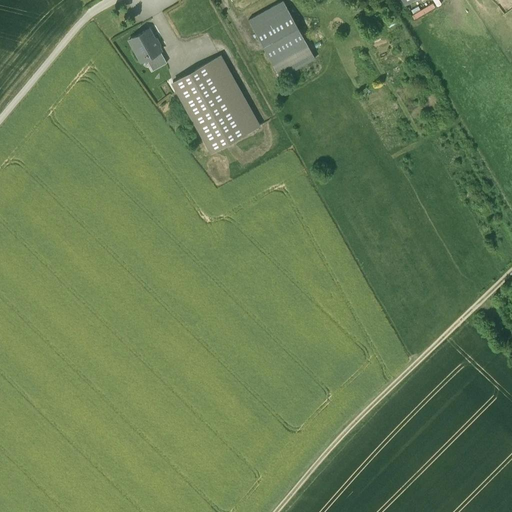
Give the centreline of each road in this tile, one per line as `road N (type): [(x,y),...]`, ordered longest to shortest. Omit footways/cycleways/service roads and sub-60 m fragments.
road 1 (track): [(272,511),(511,272)]
road 2 (track): [(113,0),(93,11),(0,121)]
